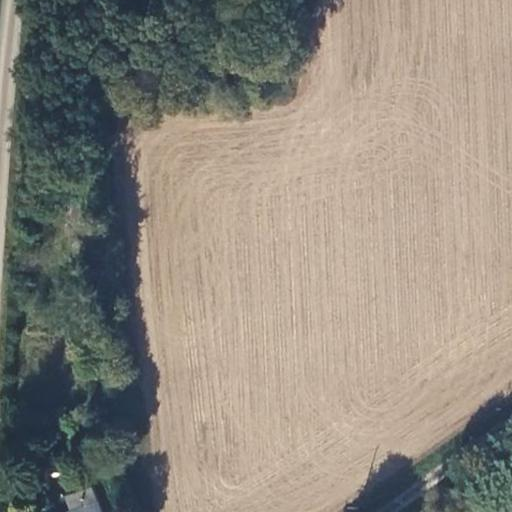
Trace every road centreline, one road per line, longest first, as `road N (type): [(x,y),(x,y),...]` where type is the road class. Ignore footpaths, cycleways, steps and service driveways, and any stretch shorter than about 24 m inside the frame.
road 1 (tertiary): [(0,297),(13,0)]
road 2 (unclassified): [(379,511),(511,422)]
